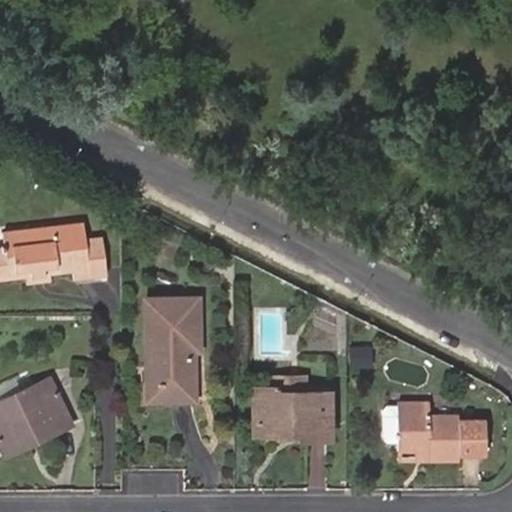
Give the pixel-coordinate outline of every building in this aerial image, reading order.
[(0,248),(0,270),(28,268),(29,273),(43,271),(42,266),(71,263),(71,270),(72,277),(105,274),(101,239),(84,241),(81,224),(2,233),(3,249),(0,248)] [(28,268),(0,270),(0,278),(23,276),(24,283),(48,280),(47,273),(71,270),(71,263),(42,266),(43,271),(29,273),(28,268)] [(196,350),(195,300),(145,300),(146,382),(138,382),(139,399),(191,398),(190,350),(196,350)] [(273,393),(304,392),(304,376),(274,376),(274,387),(273,393)] [(47,380),(33,386),(40,399),(53,393),(47,380)] [(40,399),(33,386),(0,401),(0,445),(2,451),(33,435),(36,441),(68,426),(53,393),(40,399)] [(326,392),(304,392),(273,393),(274,387),(254,388),(255,435),(297,435),(297,441),(326,440),(326,392)] [(428,451),(428,462),(457,461),(456,456),(484,457),(483,421),(456,421),(456,416),(427,417),(427,400),(397,401),(384,402),(380,407),(380,436),(386,441),(397,441),(397,442),(397,451),(428,451)] [(33,435),(2,451),(5,456),(36,441),(33,435)] [(397,461),(428,462),(428,451),(397,451),(397,461)]
